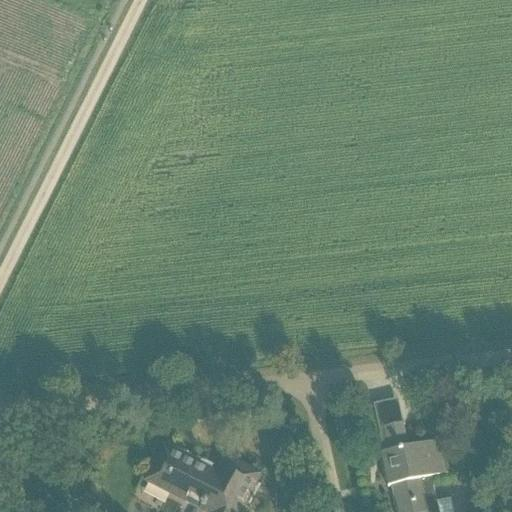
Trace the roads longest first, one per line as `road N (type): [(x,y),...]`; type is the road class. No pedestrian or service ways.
road 1 (track): [(0,279),(143,0)]
road 2 (residential): [(0,415),(307,382)]
road 3 (residential): [(307,382),(511,360)]
road 4 (residential): [(307,382),(335,511)]
